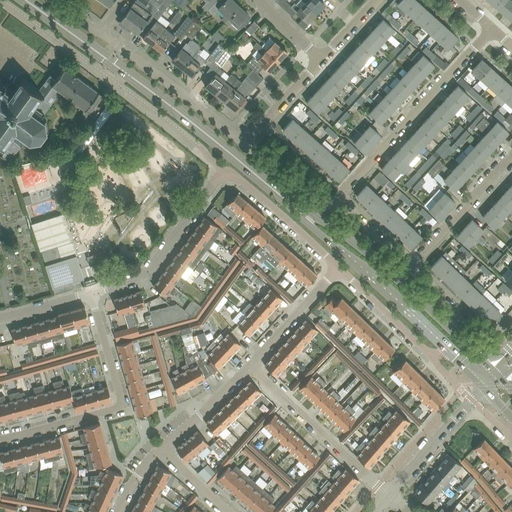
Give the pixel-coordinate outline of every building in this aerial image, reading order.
[(150,18),(163,0),(148,0),(144,7),(135,0),(130,8),(148,21),(150,18)] [(152,45),(165,28),(155,20),(171,0),(163,0),(150,18),(148,21),(140,31),(145,34),(143,37),(152,45)] [(207,0),(206,2),(202,7),(207,11),(208,10),(217,0),(207,0)] [(239,7),(238,7),(232,1),(233,1),(232,0),(225,0),(225,1),(224,0),(217,0),(208,10),(211,13),(216,11),(219,8),(225,14),(221,19),(225,22),(229,18),(239,7)] [(277,0),(277,1),(293,17),(298,12),(308,22),(316,13),(305,3),(300,8),(294,3),(291,6),(286,0),(285,0),(277,0)] [(302,0),(305,3),(316,13),(324,4),(320,0),(302,0)] [(393,0),(390,4),(402,16),(406,12),(416,1),(415,0),(393,0)] [(504,14),(511,4),(511,1),(510,0),(499,0),(495,6),(504,14)] [(424,8),(416,1),(406,12),(414,19),(424,8)] [(191,9),(185,4),(182,8),(187,13),(191,9)] [(239,7),(238,7),(239,7),(229,18),(225,22),(229,26),(233,21),(239,28),(250,17),(246,13),(245,13),(239,8),(240,7),(239,7)] [(140,31),(148,21),(130,8),(120,21),(119,22),(122,24),(122,25),(126,28),(127,28),(127,29),(129,27),(138,34),(140,31)] [(424,8),(414,19),(423,27),(433,16),(424,8)] [(186,31),(194,20),(188,15),(180,25),(180,26),(186,31)] [(441,23),(433,16),(423,27),(431,34),(441,23)] [(200,27),(194,22),(195,21),(194,20),(186,31),(184,33),(191,38),(200,27)] [(388,39),(395,31),(383,20),(376,28),(388,39)] [(254,21),(246,29),(251,34),(259,26),(254,21)] [(449,31),(441,23),(431,34),(440,42),(449,31)] [(165,47),(169,42),(175,35),(166,28),(164,29),(152,45),(161,52),(163,50),(165,50),(165,47)] [(388,39),(376,28),(368,36),(380,47),(388,39)] [(217,30),(212,36),(219,43),(224,38),(223,36),(217,30)] [(458,38),(449,31),(440,42),(445,46),(440,52),(447,59),(456,50),(451,46),(458,38)] [(380,47),(368,36),(360,45),(372,56),(380,47)] [(287,52),(278,44),(274,41),(266,50),(278,62),(287,52)] [(184,68),(192,58),(199,48),(197,51),(187,42),(173,60),(184,68)] [(254,56),(247,64),(253,69),(257,73),(264,66),(270,71),(278,62),(266,50),(257,42),(253,46),(257,50),(262,54),(257,60),(254,56)] [(219,43),(214,49),(220,54),(225,49),(219,43)] [(372,56),(360,45),(353,53),(365,64),(364,64),(366,66),(374,58),(372,56)] [(391,52),(394,55),(399,50),(396,46),(391,52)] [(407,46),(402,51),(405,54),(410,49),(407,46)] [(422,51),(427,55),(431,52),(426,47),(422,51)] [(193,76),(206,60),(199,54),(202,50),(199,48),(192,58),(184,68),(193,76)] [(222,66),(231,54),(225,49),(220,54),(215,61),(222,66)] [(433,65),(423,55),(418,51),(411,59),(415,63),(426,73),(433,65)] [(436,56),(431,52),(427,55),(433,60),(436,56)] [(365,64),(353,53),(345,61),(357,72),(364,64),(365,64)] [(472,71),(481,78),(490,68),(482,60),(472,71)] [(357,72),(345,61),(337,69),(349,80),(357,72)] [(426,73),(415,63),(408,72),(418,81),(426,73)] [(103,95),(86,82),(65,67),(56,79),(50,74),(44,83),(52,88),(54,86),(58,89),(53,96),(55,98),(56,98),(61,91),(90,113),(103,95)] [(215,93),(225,81),(219,76),(224,71),(220,67),(205,86),(215,93)] [(499,75),(490,68),(481,78),(489,86),(499,75)] [(263,78),(257,73),(253,69),(246,77),(256,86),(263,78)] [(330,78),(342,89),(349,80),(337,69),(330,78)] [(418,81),(408,72),(400,80),(411,90),(418,81)] [(225,102),(242,82),(231,73),(229,76),(225,81),(215,93),(225,102)] [(507,83),(499,75),(489,86),(497,93),(507,83)] [(0,153),(9,160),(25,139),(30,143),(41,141),(48,132),(46,121),(41,117),(55,98),(53,96),(58,89),(54,86),(52,88),(44,83),(40,89),(23,77),(14,91),(7,86),(8,84),(7,82),(5,85),(0,80),(0,79),(1,78),(0,77),(0,153)] [(250,92),(256,86),(246,77),(242,82),(225,102),(236,110),(241,104),(243,105),(247,100),(245,98),(248,95),(250,92)] [(342,89),(330,78),(322,86),(334,97),(342,89)] [(380,82),(376,79),(375,80),(371,85),(375,88),(377,85),(380,82)] [(411,90),(400,80),(392,88),(403,98),(411,90)] [(506,101),(511,93),(511,87),(507,83),(497,93),(506,101)] [(370,93),(375,88),(371,85),(367,90),(370,93)] [(334,97),(322,86),(314,94),(326,105),(334,97)] [(458,86),(450,94),(461,104),(469,96),(458,86)] [(395,106),(403,98),(392,88),(385,97),(395,106)] [(350,97),(353,100),(358,95),(354,91),(350,97)] [(326,105),(314,94),(307,103),(319,114),(320,113),(323,109),(326,113),(329,109),(326,106),(326,105)] [(461,104),(450,94),(443,103),(453,113),(461,104)] [(362,95),(354,104),(357,107),(365,98),(362,95)] [(388,115),(395,106),(385,97),(377,105),(388,115)] [(483,98),(480,101),(485,107),(488,103),(483,98)] [(453,113),(443,103),(435,111),(446,121),(453,113)] [(380,123),(388,115),(377,105),(370,113),(376,119),(380,123)] [(314,114),(309,109),(306,113),(311,118),(314,114)] [(338,116),(335,113),(332,111),(328,115),(333,121),(338,116)] [(446,121),(435,111),(427,119),(438,129),(446,121)] [(90,127),(97,118),(90,113),(83,122),(90,127)] [(508,132),(497,122),(493,126),(484,117),(485,116),(481,113),(477,118),(500,140),(508,132)] [(505,119),(502,122),(507,126),(510,129),(511,126),(511,122),(511,121),(511,114),(510,113),(505,119)] [(319,118),(314,114),(311,118),(316,122),(319,118)] [(493,149),(500,140),(477,118),(472,124),(475,127),(476,126),(486,134),(482,139),(493,149)] [(438,129),(427,119),(420,127),(431,138),(438,129)] [(292,139),(302,128),(293,120),(283,130),(292,139)] [(333,131),(328,126),(324,130),(329,134),(333,131)] [(373,144),(380,136),(370,126),(362,134),(373,144)] [(431,138),(420,127),(412,136),(423,146),(431,138)] [(302,147),(311,136),(302,128),(292,139),(302,147)] [(456,129),(451,135),(454,138),(459,133),(456,129)] [(465,138),(469,133),(466,130),(461,135),(465,138)] [(337,135),(333,131),(329,134),(334,139),(337,135)] [(373,144),(362,134),(354,143),(365,153),(373,144)] [(311,155),(321,144),(311,136),(302,147),(311,155)] [(412,136),(405,144),(415,154),(419,158),(422,154),(418,151),(423,146),(412,136)] [(485,157),(493,149),(482,139),(474,147),(485,157)] [(353,146),(348,141),(344,145),(349,150),(353,146)] [(449,146),(445,142),(440,146),(445,151),(449,146)] [(321,163),(330,152),(321,144),(311,155),(321,163)] [(415,154),(405,144),(397,152),(408,162),(415,154)] [(358,150),(353,146),(349,150),(354,154),(355,154),(358,150)] [(441,155),(445,151),(440,146),(436,151),(439,154),(440,154),(441,155)] [(449,155),(454,150),(449,146),(445,151),(449,155)] [(485,157),(474,147),(467,155),(477,165),(485,157)] [(449,155),(445,151),(441,155),(442,156),(439,160),(442,163),(449,155)] [(330,172),(340,161),(330,152),(321,163),(330,172)] [(408,162),(397,152),(389,161),(400,171),(408,162)] [(477,165),(467,155),(459,164),(470,173),(477,165)] [(455,190),(462,182),(451,172),(448,169),(442,163),(439,160),(428,172),(434,177),(441,168),(449,175),(444,180),(455,190)] [(349,169),(342,162),(340,161),(330,172),(339,180),(349,169)] [(400,171),(389,161),(382,169),(391,177),(393,179),(400,171)] [(424,171),(429,166),(425,163),(421,168),(424,171)] [(470,173),(459,164),(451,172),(462,182),(470,173)] [(374,178),(383,186),(386,183),(389,180),(379,171),(374,178)] [(414,175),(410,180),(413,183),(418,178),(414,175)] [(391,188),(394,184),(389,180),(386,183),(391,188)] [(366,205),(376,194),(367,185),(357,196),(366,205)] [(403,192),(399,195),(404,200),(407,196),(403,192)] [(511,197),(506,192),(498,200),(509,210),(511,206),(511,197)] [(247,201),(238,193),(237,193),(223,209),(233,217),(237,212),(247,201)] [(455,203),(445,193),(437,201),(447,211),(455,203)] [(375,213),(385,203),(376,194),(366,205),(375,213)] [(30,195),(22,197),(25,205),(33,202),(30,195)] [(404,200),(409,205),(412,201),(407,196),(404,200)] [(507,219),(511,213),(498,200),(491,209),(501,218),(501,219),(504,222),(507,219)] [(256,209),(247,201),(237,212),(246,220),(256,209)] [(439,220),(447,211),(437,201),(429,210),(439,220)] [(384,222),(394,211),(385,203),(375,213),(384,222)] [(219,217),(221,214),(213,207),(208,214),(223,228),(227,224),(219,217)] [(423,208),(419,212),(424,216),(427,212),(423,208)] [(256,229),(265,217),(256,209),(246,220),(256,229)] [(501,218),(491,209),(483,217),(494,227),(501,219),(501,218)] [(393,230),(403,220),(394,211),(384,222),(393,230)] [(424,216),(428,221),(432,217),(427,212),(424,216)] [(222,230),(205,218),(198,227),(209,236),(215,240),(222,230)] [(403,239),(412,228),(403,220),(393,230),(403,239)] [(479,234),(483,230),(472,220),(465,228),(475,238),(483,245),(486,241),(479,234)] [(236,232),(227,224),(223,228),(233,236),(236,232)] [(262,225),(253,236),(262,245),(272,234),(262,225)] [(209,236),(198,227),(191,237),(202,246),(206,250),(207,250),(215,240),(209,236)] [(422,237),(413,228),(412,228),(403,239),(412,247),(422,237)] [(475,238),(465,228),(457,237),(468,246),(475,238)] [(245,240),(236,232),(233,236),(242,244),(245,240)] [(281,242),(272,234),(262,245),(257,250),(266,258),(281,242)] [(202,246),(191,237),(183,247),(199,259),(206,250),(202,246)] [(500,240),(496,245),(503,251),(508,246),(500,240)] [(290,250),(281,242),(266,258),(274,266),(279,261),(280,261),(290,250)] [(240,246),(236,243),(230,252),(233,255),(240,246)] [(467,250),(462,246),(458,250),(463,254),(467,250)] [(57,247),(41,252),(55,295),(74,289),(72,282),(84,279),(76,256),(62,261),(57,247)] [(199,259),(183,247),(176,257),(188,266),(192,269),(199,259)] [(498,249),(493,254),(497,258),(502,253),(498,249)] [(249,259),(240,250),(238,253),(247,261),(249,259)] [(299,258),(290,250),(280,261),(289,269),(288,270),(299,258)] [(472,254),(467,250),(463,254),(468,258),(472,254)] [(108,260),(105,251),(90,256),(93,265),(108,260)] [(442,276),(456,261),(446,251),(432,266),(442,276)] [(502,262),(508,256),(505,253),(499,259),(502,262)] [(492,263),(497,258),(493,254),(489,259),(492,263)] [(188,266),(176,257),(169,266),(180,275),(187,265),(188,266)] [(234,269),(240,261),(240,260),(236,257),(230,266),(234,269)] [(308,267),(299,258),(288,270),(284,275),(293,282),(297,277),(298,278),(308,267)] [(497,268),(502,262),(499,259),(494,265),(497,268)] [(254,265),(248,260),(247,261),(245,264),(246,265),(245,265),(250,269),(254,265)] [(465,271),(465,272),(466,271),(456,261),(442,276),(451,285),(465,271)] [(238,275),(245,265),(246,265),(245,264),(242,262),(235,273),(238,275)] [(169,266),(162,276),(173,285),(180,275),(169,266)] [(226,279),(234,269),(230,266),(222,276),(226,279)] [(267,275),(258,267),(256,270),(265,278),(267,275)] [(317,275),(308,267),(298,278),(307,286),(317,275)] [(231,285),(238,275),(235,273),(228,283),(231,285)] [(276,283),(267,275),(265,278),(273,286),(276,283)] [(472,285),(462,275),(451,285),(461,295),(472,285)] [(173,285),(162,276),(154,286),(166,294),(168,291),(173,295),(178,288),(173,285)] [(219,289),(226,279),(222,276),(215,286),(219,289)] [(224,295),(231,285),(228,283),(220,292),(224,295)] [(285,292),(276,283),(273,286),(283,295),(285,292)] [(471,305),(481,294),(472,285),(461,295),(471,305)] [(212,299),(219,289),(215,286),(208,296),(212,299)] [(282,299),(272,290),(264,299),(274,308),(282,299)] [(141,291),(128,295),(132,310),(133,310),(145,306),(141,291)] [(215,307),(224,295),(220,292),(211,305),(215,307)] [(294,300),(285,292),(283,295),(292,303),(294,300)] [(481,314),(491,304),(481,294),(471,305),(481,314)] [(128,295),(114,299),(119,315),(124,313),(127,323),(136,320),(133,310),(132,310),(128,295)] [(204,308),(212,299),(208,296),(201,306),(204,308)] [(323,309),(330,316),(334,312),(340,317),(350,306),(341,298),(337,302),(332,298),(325,305),(326,306),(323,309)] [(201,306),(194,301),(192,299),(184,310),(176,304),(150,310),(156,326),(152,327),(154,331),(197,318),(204,308),(201,306)] [(266,317),(274,308),(264,299),(256,308),(266,317)] [(258,326),(266,317),(256,308),(255,308),(250,302),(241,311),(248,317),(258,326)] [(501,313),(491,304),(481,314),(491,324),(501,313)] [(209,316),(215,307),(211,305),(205,313),(209,316)] [(359,315),(350,306),(340,317),(348,326),(359,315)] [(89,322),(86,310),(85,307),(72,311),(76,326),(89,322)] [(156,326),(150,310),(150,311),(151,314),(145,316),(149,328),(139,331),(140,335),(154,331),(152,327),(156,326)] [(72,311),(59,314),(59,316),(63,330),(64,330),(65,337),(78,333),(76,326),(72,311)] [(202,325),(209,316),(205,313),(199,321),(202,325)] [(367,323),(359,315),(348,326),(357,334),(367,323)] [(59,316),(47,320),(53,340),(65,337),(64,330),(63,330),(59,316)] [(258,326),(248,317),(239,326),(249,335),(258,326)] [(316,324),(324,332),(327,330),(330,327),(321,319),(316,324)] [(53,340),(47,320),(36,323),(40,337),(42,343),(53,340)] [(317,330),(306,320),(298,329),(309,339),(317,330)] [(40,337),(36,323),(24,326),(28,341),(40,337)] [(376,332),(367,323),(357,334),(366,343),(376,332)] [(189,324),(179,327),(181,331),(185,346),(183,346),(185,354),(189,354),(189,357),(198,352),(191,331),(190,328),(191,328),(189,324)] [(28,341),(24,326),(12,330),(16,344),(28,341)] [(127,339),(140,335),(139,331),(139,329),(130,331),(129,328),(114,332),(117,342),(127,339)] [(309,339),(298,329),(290,338),(301,348),(305,352),(310,346),(306,342),(309,339)] [(336,338),(328,330),(327,330),(324,332),(333,341),(336,338)] [(385,341),(376,332),(366,343),(375,351),(385,341)] [(240,345),(229,334),(228,333),(225,337),(221,333),(217,337),(233,352),(240,345)] [(233,352),(217,337),(210,344),(226,359),(233,352)] [(301,348),(290,338),(282,347),(293,357),(301,348)] [(345,347),(336,338),(333,341),(342,350),(345,347)] [(135,352),(134,347),(132,341),(118,345),(121,356),(135,352)] [(384,360),(394,349),(385,341),(375,351),(384,360)] [(226,359),(210,344),(207,348),(211,352),(207,355),(220,366),(226,359)] [(331,344),(324,352),(327,355),(335,347),(331,344)] [(293,357),(282,347),(274,356),(285,366),(293,357)] [(353,355),(345,347),(342,350),(350,358),(353,355)] [(337,349),(334,352),(342,360),(345,357),(337,349)] [(139,364),(135,352),(121,356),(125,368),(139,364)] [(203,373),(210,369),(200,356),(198,352),(189,357),(189,354),(185,354),(186,363),(197,383),(206,378),(203,373)] [(318,364),(327,355),(324,352),(315,361),(318,364)] [(362,364),(353,355),(350,358),(359,367),(362,364)] [(285,366),(274,356),(265,365),(276,375),(285,366)] [(74,357),(63,361),(64,364),(67,363),(69,371),(77,368),(75,361),(74,357)] [(352,364),(345,357),(342,360),(349,367),(352,364)] [(405,360),(394,372),(390,376),(399,385),(399,386),(404,382),(415,370),(405,360)] [(310,373),(318,364),(315,361),(307,370),(310,373)] [(197,383),(186,363),(182,366),(185,371),(180,373),(188,388),(197,383)] [(142,376),(139,364),(125,368),(128,380),(142,376)] [(322,409),(337,393),(356,373),(356,374),(359,371),(352,364),(349,367),(351,369),(335,386),(337,387),(330,394),(326,390),(315,402),(322,409)] [(377,379),(362,364),(359,367),(374,382),(377,379)] [(180,373),(178,368),(173,371),(176,376),(171,378),(179,393),(188,388),(180,373)] [(302,382),(310,373),(307,370),(299,379),(302,382)] [(413,391),(425,380),(415,370),(404,382),(413,391)] [(367,378),(359,371),(356,374),(364,381),(367,378)] [(146,388),(142,376),(128,380),(131,392),(146,388)] [(307,395),(323,379),(319,376),(315,380),(311,376),(300,388),(307,395)] [(374,385),(367,378),(364,381),(371,388),(374,385)] [(71,391),(70,385),(65,387),(63,379),(58,381),(65,404),(74,401),(71,391)] [(293,391),(300,384),(302,382),(299,379),(290,388),(293,391)] [(315,402),(326,390),(322,387),(326,383),(323,379),(307,395),(315,402)] [(392,393),(377,379),(374,382),(389,396),(392,393)] [(423,401),(435,389),(425,380),(413,391),(423,401)] [(65,404),(58,381),(53,382),(54,384),(55,389),(50,391),(55,406),(65,404)] [(251,381),(242,390),(253,400),(261,392),(251,381)] [(55,406),(50,391),(45,392),(44,385),(39,386),(45,409),(55,406)] [(381,392),(374,385),(371,388),(377,395),(381,392)] [(45,409),(39,386),(34,387),(36,395),(31,396),(35,412),(45,409)] [(112,401),(108,386),(96,390),(100,404),(112,401)] [(83,394),(82,388),(71,391),(74,401),(77,411),(89,407),(84,393),(83,394)] [(149,399),(146,388),(131,392),(135,403),(149,399)] [(433,410),(444,399),(435,389),(423,401),(433,410)] [(96,390),(84,393),(89,407),(100,404),(96,390)] [(253,400),(242,390),(233,398),(244,409),(246,406),(250,410),(255,405),(251,401),(253,400)] [(25,414),(20,393),(19,391),(9,394),(9,395),(11,400),(16,417),(25,414)] [(35,412),(31,396),(26,397),(25,391),(20,393),(25,414),(35,412)] [(329,416),(341,404),(337,401),(341,397),(337,393),(322,409),(329,416)] [(402,403),(392,393),(389,396),(399,406),(402,403)] [(16,417),(11,400),(11,401),(6,402),(5,395),(0,396),(0,398),(6,420),(16,417)] [(378,406),(383,401),(385,399),(382,396),(375,404),(378,406)] [(243,409),(244,409),(233,398),(224,407),(235,417),(239,422),(248,414),(243,409)] [(152,411),(149,399),(135,403),(138,415),(152,411)] [(412,413),(402,403),(399,406),(409,416),(412,413)] [(269,417),(277,407),(274,404),(266,414),(269,417)] [(337,423),(352,407),(348,404),(344,408),(341,404),(329,416),(337,423)] [(371,413),(378,406),(375,404),(368,411),(371,413)] [(235,417),(224,407),(216,415),(226,426),(235,417)] [(344,430),(355,419),(355,418),(351,415),(355,411),(352,407),(337,423),(344,430)] [(402,429),(409,421),(397,410),(393,414),(389,411),(386,414),(402,429)] [(363,421),(371,413),(368,411),(361,418),(363,421)] [(422,423),(412,413),(409,416),(419,426),(422,423)] [(261,426),(269,417),(266,414),(257,423),(261,426)] [(396,436),(402,429),(386,414),(383,418),(386,422),(383,425),(396,436)] [(226,426),(216,415),(207,424),(217,434),(226,426)] [(275,415),(265,425),(260,430),(269,438),(274,434),(284,423),(275,415)] [(356,428),(363,421),(361,418),(354,425),(356,428)] [(103,434),(100,423),(84,428),(86,433),(80,434),(81,440),(103,434)] [(252,435),(261,426),(257,423),(249,432),(252,435)] [(282,442),(292,432),(284,423),(274,434),(282,442)] [(349,435),(356,428),(354,425),(346,433),(349,435)] [(389,444),(396,436),(383,425),(380,429),(376,425),(372,429),(389,444)] [(382,452),(389,444),(372,429),(366,437),(370,441),(382,452)] [(208,443),(198,431),(187,440),(197,452),(208,443)] [(244,444),(252,435),(249,432),(241,441),(244,444)] [(301,440),(292,432),(282,442),(291,451),(301,440)] [(342,443),(349,435),(346,433),(339,440),(342,443)] [(106,443),(103,434),(81,440),(83,444),(89,443),(90,448),(106,443)] [(60,437),(48,440),(53,460),(60,458),(58,452),(64,451),(60,437)] [(53,460),(48,440),(36,443),(40,457),(43,456),(45,462),(53,460)] [(187,461),(197,452),(187,440),(177,449),(187,461)] [(300,459),(310,449),(301,440),(291,451),(300,459)] [(215,441),(210,445),(218,455),(223,450),(215,441)] [(228,456),(231,459),(244,444),(241,441),(228,456)] [(250,441),(248,444),(256,452),(259,449),(250,441)] [(382,452),(370,441),(367,445),(362,441),(359,445),(375,459),(382,452)] [(36,443),(24,446),(28,461),(40,457),(36,443)] [(87,459),(108,453),(106,443),(90,448),(91,452),(86,453),(87,459)] [(369,467),(375,459),(359,445),(356,449),(360,452),(356,456),(369,467)] [(24,446),(12,450),(18,470),(29,471),(30,466),(28,461),(24,446)] [(253,454),(245,447),(243,450),(250,457),(253,454)] [(501,456),(492,447),(482,457),(491,466),(501,456)] [(268,458),(259,449),(256,452),(265,461),(268,458)] [(305,472),(319,457),(310,449),(300,459),(296,464),(305,472)] [(12,450),(1,453),(1,454),(6,473),(18,470),(12,450)] [(324,463),(331,455),(331,454),(328,452),(321,460),(324,463)] [(95,468),(111,463),(108,453),(87,459),(90,468),(95,467),(95,468)] [(261,461),(253,454),(250,457),(258,464),(261,461)] [(449,454),(442,462),(455,473),(461,465),(449,454)] [(218,475),(231,459),(228,456),(214,471),(218,475)] [(509,465),(501,456),(491,466),(495,470),(492,473),(496,478),(509,465)] [(473,466),(464,457),(461,460),(464,463),(470,469),(473,466)] [(277,466),(268,458),(265,461),(275,469),(277,466)] [(314,468),(317,470),(324,463),(321,460),(314,468)] [(268,468),(261,461),(258,464),(266,471),(268,468)] [(455,473),(442,462),(435,470),(448,481),(455,473)] [(511,479),(511,467),(509,465),(496,478),(502,484),(505,481),(507,484),(511,479)] [(165,484),(171,473),(158,466),(152,476),(165,484)] [(209,466),(200,475),(209,484),(218,475),(214,471),(209,466)] [(225,485),(240,469),(236,466),(232,470),(229,467),(218,479),(225,485)] [(277,466),(275,469),(283,477),(286,474),(277,466)] [(481,475),(473,466),(470,469),(478,478),(481,475)] [(276,475),(268,468),(266,471),(273,478),(276,475)] [(310,478),(317,470),(314,468),(307,475),(310,478)] [(119,485),(123,476),(108,469),(106,473),(101,471),(98,475),(119,485)] [(240,469),(225,485),(233,492),(248,476),(240,469)] [(359,480),(346,469),(343,473),(339,469),(335,473),(352,488),(359,480)] [(442,487),(447,481),(448,481),(435,470),(428,478),(441,489),(442,487)] [(335,473),(332,477),(336,481),(333,485),(345,495),(352,488),(335,473)] [(296,483),(286,474),(283,477),(293,486),(296,483)] [(98,475),(90,476),(90,484),(94,485),(99,487),(114,494),(119,485),(98,475)] [(284,482),(276,475),(273,478),(281,485),(284,482)] [(306,488),(312,480),(310,478),(307,475),(301,483),(306,488)] [(468,485),(473,478),(474,478),(470,475),(465,482),(468,485)] [(482,476),(481,475),(478,478),(479,479),(485,487),(489,484),(482,476)] [(159,494),(165,484),(152,476),(146,487),(159,494)] [(241,499),(255,482),(248,476),(233,492),(241,499)] [(441,489),(428,478),(422,486),(434,496),(441,489)] [(468,485),(464,489),(476,499),(480,493),(484,491),(477,483),(473,478),(468,485)] [(339,503),(345,495),(333,485),(327,479),(320,487),(322,488),(339,503)] [(248,506),(263,489),(255,482),(241,499),(248,506)] [(291,488),(284,482),(281,485),(288,491),(291,488)] [(301,483),(294,490),(297,493),(309,503),(312,499),(317,503),(320,499),(306,488),(301,483)] [(496,493),(489,484),(485,487),(493,496),(496,493)] [(434,496),(422,486),(415,493),(427,504),(434,496)] [(114,494),(99,487),(97,492),(92,489),(90,494),(110,503),(114,494)] [(153,505),(159,494),(146,487),(140,498),(153,505)] [(339,503),(322,488),(318,492),(323,496),(320,499),(320,500),(332,510),(339,503)] [(255,511),(256,511),(271,496),(263,489),(248,506),(255,511)] [(290,501),(297,493),(294,490),(287,498),(290,501)] [(491,500),(484,491),(480,493),(488,502),(491,500)] [(23,504),(24,499),(25,493),(18,492),(17,498),(14,498),(13,502),(18,503),(23,504)] [(192,504),(199,496),(195,493),(188,501),(192,504)] [(496,493),(493,496),(502,506),(505,503),(496,493)] [(104,511),(105,511),(110,503),(90,494),(88,498),(93,501),(91,505),(90,505),(104,511)] [(269,511),(275,507),(270,503),(274,499),(271,496),(256,511),(269,511)] [(64,511),(69,498),(65,497),(61,510),(64,511)] [(140,511),(149,511),(153,505),(140,498),(134,508),(140,511)] [(283,508),(290,501),(287,498),(280,505),(283,508)] [(318,511),(330,511),(332,510),(320,500),(317,503),(312,499),(309,503),(318,511)] [(498,508),(491,500),(488,502),(495,510),(498,508)] [(183,511),(185,511),(192,504),(188,501),(181,510),(183,511)] [(104,511),(90,505),(86,502),(83,508),(89,510),(87,511),(104,511)] [(318,511),(309,503),(305,508),(310,511),(309,511),(318,511)] [(464,511),(467,510),(459,503),(450,511),(464,511)]
